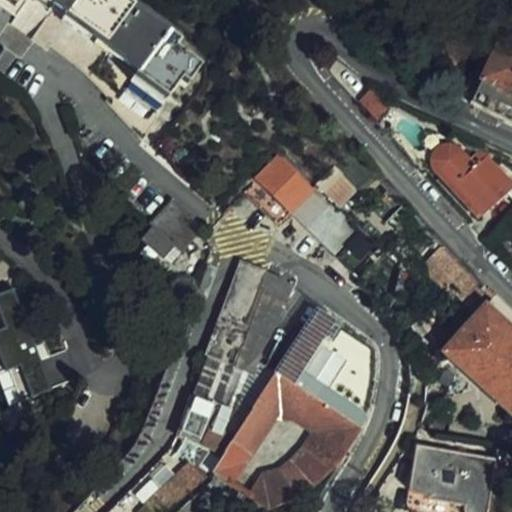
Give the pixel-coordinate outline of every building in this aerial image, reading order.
[(182,82),(189,87),(203,68),(176,49),(181,42),(122,0),(0,0),(0,6),(18,20),(29,5),(45,17),(26,42),(49,59),(54,53),(111,96),(107,105),(144,141),(170,101),(179,87),(182,82)] [(474,105),(511,122),(511,56),(501,51),(474,105)] [(185,91),(189,87),(182,82),(179,87),(185,91)] [(379,95),(369,109),(389,129),(400,109),(379,95)] [(375,166),(356,147),(339,164),(319,184),(338,204),(359,184),(358,183),(375,166)] [(511,190),(511,187),(487,161),(483,164),(477,158),(468,165),(456,153),(449,150),(444,150),(436,153),(434,164),(483,218),(511,190)] [(245,193),(277,226),(292,211),(310,192),(280,160),(245,193)] [(375,166),(358,183),(359,184),(361,187),(378,170),(375,166)] [(338,204),(319,184),(310,192),(292,211),(355,273),(381,248),(338,204)] [(181,222),(187,216),(173,201),(150,222),(156,230),(145,243),(161,258),(175,245),(183,252),(197,238),(186,227),(181,222)] [(192,221),(187,216),(181,222),(186,227),(192,221)] [(479,317),(494,300),(444,251),(428,268),(479,317)] [(178,511),(189,503),(211,485),(214,472),(235,440),(217,432),(246,367),(264,353),(282,312),(294,288),(281,277),(241,261),(197,382),(179,438),(204,448),(187,464),(184,462),(131,511),(178,511)] [(511,415),(511,310),(498,296),(494,300),(479,317),(446,355),(511,416),(511,415)] [(310,492),(322,482),(334,470),(345,455),(360,427),(369,407),(373,379),(375,349),(349,333),(319,313),(235,440),(214,472),(225,480),(270,511),(295,501),(310,492)] [(488,511),(496,463),(421,450),(414,489),(419,493),(430,495),(432,499),(467,505),(466,511),(488,511)]
